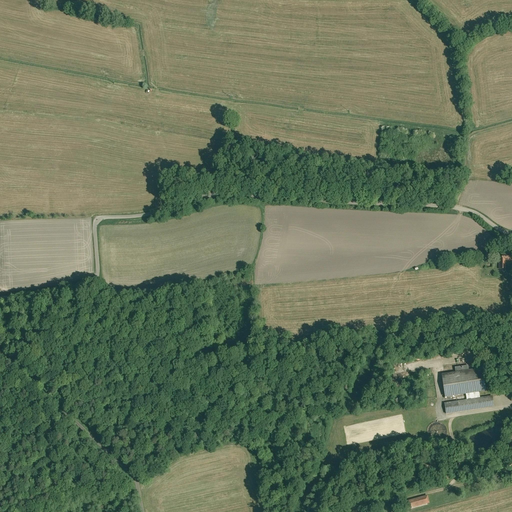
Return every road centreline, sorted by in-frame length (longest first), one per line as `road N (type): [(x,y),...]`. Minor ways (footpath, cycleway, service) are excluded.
road 1 (unclassified): [(0,298),(88,284),(97,220),(220,195),(454,208),(511,236)]
road 2 (track): [(511,406),(447,421),(456,471),(446,488),(365,511)]
road 3 (unclassified): [(0,356),(128,475),(142,511)]
